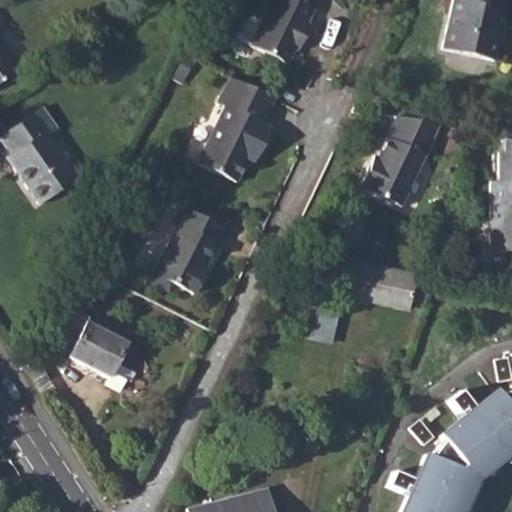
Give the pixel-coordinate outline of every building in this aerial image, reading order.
[(284,65),(290,51),(294,45),(298,47),(306,29),(302,27),(311,10),(290,0),(266,0),(244,44),(284,65)] [(451,0),(440,49),(491,59),(502,9),(498,7),(499,0),(451,0)] [(0,81),(17,69),(0,43),(0,81)] [(273,99),(228,76),(215,102),(223,106),(195,162),(232,180),(243,160),(248,149),(257,154),(269,129),(261,123),(273,99)] [(41,106),(0,134),(0,139),(10,153),(6,156),(39,204),(75,178),(47,136),(57,128),(41,106)] [(375,171),(370,170),(360,190),(399,211),(443,128),(401,118),(380,161),(375,171)] [(511,142),(498,139),(498,153),(493,153),(494,181),(486,181),(487,251),(511,250),(511,142)] [(155,275),(151,281),(153,285),(163,289),(167,289),(170,282),(192,292),(201,273),(199,271),(212,245),(210,244),(217,228),(177,208),(169,225),(175,227),(152,273),(155,275)] [(340,295),(408,309),(415,276),(347,261),(340,295)] [(306,301),(298,334),(331,342),(334,342),(342,309),(306,301)] [(69,310),(47,353),(66,363),(68,357),(108,376),(123,343),(85,324),(88,319),(69,310)] [(505,354),(489,357),(494,383),(510,380),(505,354)] [(511,389),(497,396),(494,392),(473,409),(458,391),(447,401),(460,420),(438,435),(441,439),(429,457),(425,455),(413,480),(421,482),(414,499),(406,497),(399,511),(459,511),(472,482),(511,450),(511,389)] [(419,420),(408,428),(422,446),(433,438),(419,420)] [(272,511),(266,488),(186,508),(187,511),(272,511)]
